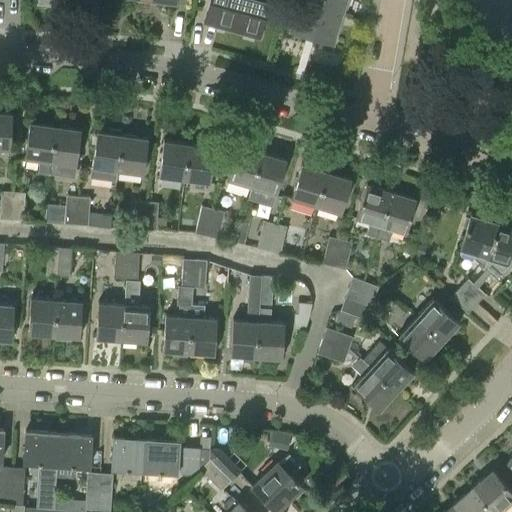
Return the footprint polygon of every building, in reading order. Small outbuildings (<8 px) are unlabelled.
[(210,0),(210,2),(222,5),(217,24),(258,35),(267,0),(210,0)] [(299,0),(291,30),(333,43),(346,0),(299,0)] [(0,111),(0,148),(8,149),(11,112),(0,111)] [(48,171),(54,126),(28,122),(24,158),(38,160),(37,170),(48,171)] [(80,129),(54,126),(48,171),(73,175),(74,165),(75,165),(80,129)] [(117,170),(122,134),(122,130),(108,128),(107,132),(96,131),(91,167),(92,167),(90,177),(116,180),(117,170)] [(147,138),(122,134),(117,170),(143,173),(147,138)] [(185,179),(189,143),(163,140),(158,176),(185,179)] [(214,147),(189,143),(185,179),(209,182),(214,147)] [(227,179),(252,186),(262,150),(237,143),(227,179)] [(271,202),(274,193),(276,193),(287,158),(262,150),(252,186),(250,186),(248,195),(271,202)] [(291,199),(316,206),(326,170),(302,163),(291,199)] [(352,178),(326,170),(316,206),(341,213),(352,178)] [(377,237),(391,190),(366,183),(356,218),(369,222),(366,233),(377,237)] [(391,190),(377,237),(389,241),(392,228),(405,232),(415,198),(391,190)] [(0,219),(10,220),(11,193),(0,192),(0,219)] [(11,193),(10,220),(21,221),(23,193),(11,193)] [(75,224),(76,196),(64,196),(63,224),(75,224)] [(88,197),(76,196),(75,224),(87,225),(88,197)] [(143,229),(145,201),(133,200),(131,228),(143,229)] [(157,202),(145,201),(143,229),(155,230),(157,202)] [(206,235),(212,208),(201,205),(194,233),(206,235)] [(224,211),(212,208),(206,235),(217,238),(224,211)] [(483,267),(497,222),(470,214),(469,218),(464,217),(461,226),(466,228),(460,249),(475,253),(473,259),(483,267)] [(498,223),(497,222),(483,267),(497,280),(511,263),(511,243),(511,240),(511,226),(510,226),(511,220),(500,217),(498,223)] [(257,246),(268,250),(275,224),(264,221),(257,246)] [(287,226),(275,224),(268,250),(280,253),(287,226)] [(334,266),(341,239),(329,236),(322,263),(334,266)] [(341,239),(334,266),(345,269),(352,242),(341,239)] [(45,276),(57,276),(59,248),(46,248),(45,276)] [(59,248),(57,276),(70,277),(71,249),(59,248)] [(113,280),(124,281),(126,252),(115,252),(113,280)] [(139,253),(126,252),(124,281),(125,281),(137,281),(139,253)] [(181,286),(192,287),(193,287),(195,259),(182,259),(181,286)] [(195,259),(193,287),(204,287),(205,260),(195,259)] [(255,357),(261,274),(249,273),(248,302),(246,318),(233,318),(231,355),(255,357)] [(261,274),(255,357),(282,358),(284,321),(270,320),(271,307),(260,306),(260,302),(271,303),(273,274),(261,274)] [(347,288),(373,296),(377,285),(350,277),(347,288)] [(459,287),(476,303),(485,294),(467,278),(459,287)] [(140,282),(137,281),(125,281),(124,303),(123,303),(121,341),(147,342),(149,304),(139,304),(140,282)] [(189,353),(191,303),(192,287),(181,286),(177,286),(176,305),(180,305),(179,314),(165,313),(163,351),(174,352),(174,356),(187,356),(187,352),(189,353)] [(476,303),(459,287),(450,297),(467,312),(476,303)] [(370,308),(373,296),(347,288),(343,299),(370,308)] [(28,335),(53,336),(55,298),(30,297),(28,335)] [(415,316),(441,341),(459,321),(432,297),(415,316)] [(81,300),(55,298),(53,336),(79,338),(81,300)] [(370,308),(343,299),(340,309),(367,318),(370,308)] [(96,339),(121,341),(123,303),(98,302),(96,339)] [(0,303),(0,339),(11,340),(13,304),(0,303)] [(204,304),(191,303),(189,353),(214,354),(217,316),(203,316),(204,304)] [(304,329),(308,317),(294,316),(293,328),(304,329)] [(424,360),(441,341),(415,316),(398,335),(424,360)] [(348,346),(348,347),(353,335),(326,326),(321,338),(348,346)] [(343,362),(348,347),(348,346),(321,338),(316,352),(343,362)] [(362,359),(369,366),(396,391),(414,372),(387,347),(386,347),(379,340),(362,359)] [(379,410),(396,391),(369,366),(362,359),(360,357),(352,366),(361,375),(352,385),(379,410)] [(56,477),(56,476),(58,433),(26,431),(24,462),(39,463),(38,476),(56,477)] [(91,435),(58,433),(56,476),(73,477),(73,466),(89,467),(91,435)] [(144,471),(146,439),(114,437),(112,469),(144,471)] [(146,439),(144,471),(196,474),(198,472),(200,448),(179,446),(179,441),(146,439)] [(210,459),(230,480),(239,470),(220,450),(210,449),(210,459)] [(230,480),(210,459),(200,470),(220,490),(230,480)] [(300,485),(277,461),(251,486),(274,511),(300,485)] [(0,503),(8,504),(11,468),(0,466),(0,503)] [(23,469),(11,468),(8,504),(11,504),(21,505),(23,469)] [(471,485),(494,511),(497,511),(511,499),(511,492),(491,468),(471,485)] [(97,510),(99,474),(87,473),(85,509),(97,510)] [(99,474),(97,510),(110,510),(112,475),(99,474)] [(494,511),(471,485),(452,502),(460,511),(494,511)] [(49,510),(54,510),(56,488),(37,487),(36,509),(49,510)] [(226,511),(247,511),(231,495),(222,504),(228,510),(226,511)] [(460,511),(452,502),(440,511),(460,511)]
